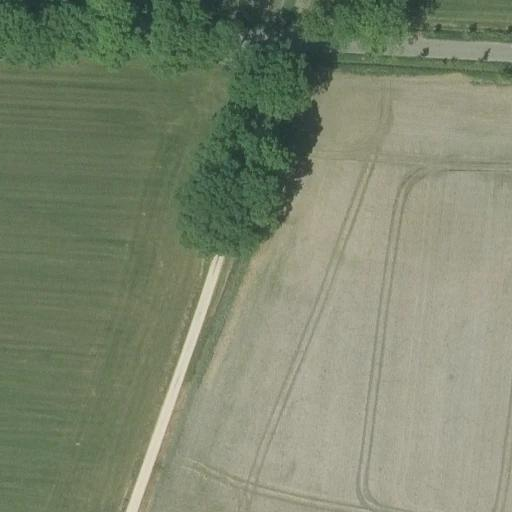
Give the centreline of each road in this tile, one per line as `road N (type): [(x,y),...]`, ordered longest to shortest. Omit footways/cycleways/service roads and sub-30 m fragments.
road 1 (tertiary): [(0,26),(511,55)]
road 2 (unknown): [(289,42),(136,511)]
